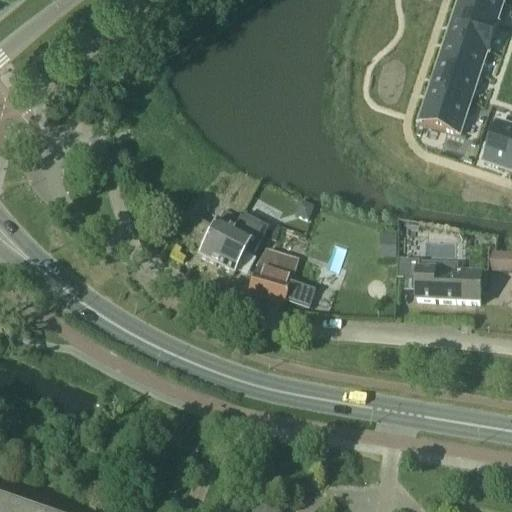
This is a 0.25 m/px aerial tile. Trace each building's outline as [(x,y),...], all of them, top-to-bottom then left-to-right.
[(505,0),(459,0),(455,14),(498,28),(498,27),(496,26),(505,0)] [(455,14),(446,41),(489,55),(498,28),(455,14)] [(446,41),(438,65),(479,79),(487,56),(488,56),(489,55),(446,41)] [(438,65),(429,93),(470,106),(479,79),(438,65)] [(429,93),(418,125),(459,139),(470,106),(429,93)] [(511,130),(496,125),(483,166),(511,175),(511,173),(511,130)] [(186,183),(148,154),(138,167),(176,196),(186,183)] [(298,206),(295,215),(296,220),(306,224),(311,211),(298,206)] [(215,224),(197,260),(232,279),(244,257),(251,261),(258,248),(266,234),(239,219),(237,223),(221,214),(215,225),(215,224)] [(382,239),(381,260),(395,261),(396,240),(382,239)] [(253,279),(246,298),(268,304),(282,309),(282,308),(291,278),(296,263),(266,254),(258,267),(253,279)] [(399,266),(398,284),(405,284),(404,296),(416,296),(416,305),(480,308),(482,276),(456,275),(456,281),(436,280),(436,274),(417,273),(417,267),(399,266)]
